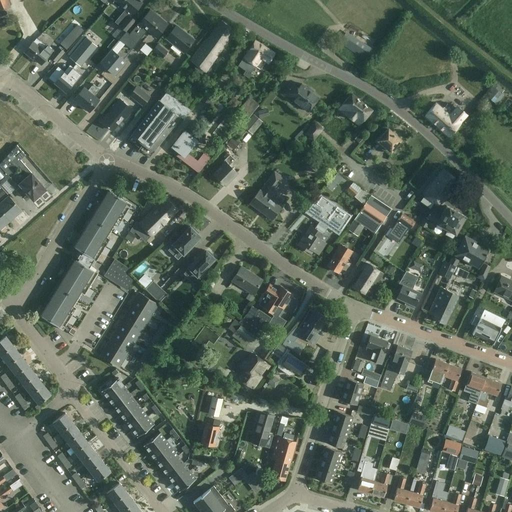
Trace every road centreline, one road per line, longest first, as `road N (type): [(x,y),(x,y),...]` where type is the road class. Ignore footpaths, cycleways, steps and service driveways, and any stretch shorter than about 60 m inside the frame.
road 1 (unclassified): [(511,220),(397,107),(207,0)]
road 2 (residential): [(350,308),(202,203),(107,158)]
road 3 (residential): [(297,492),(350,308)]
road 4 (residential): [(159,511),(55,366)]
road 5 (residential): [(9,304),(44,269),(107,158)]
road 6 (residential): [(511,367),(350,308)]
road 7 (residential): [(107,158),(0,76)]
